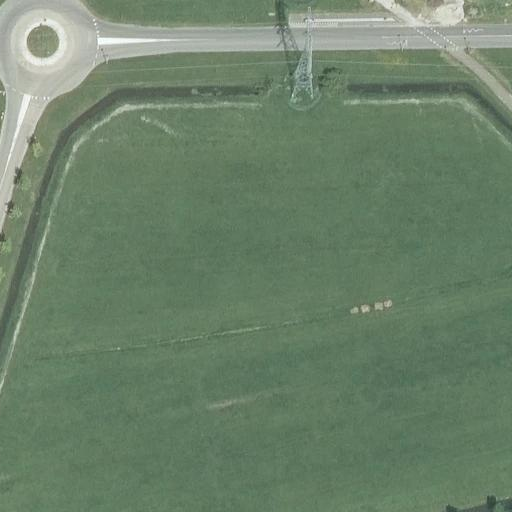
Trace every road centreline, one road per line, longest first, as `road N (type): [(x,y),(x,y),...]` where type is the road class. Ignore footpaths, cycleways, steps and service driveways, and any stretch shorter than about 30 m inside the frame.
road 1 (tertiary): [(218,40),(499,36)]
road 2 (tertiary): [(82,56),(218,40)]
road 3 (tertiary): [(218,40),(82,26)]
